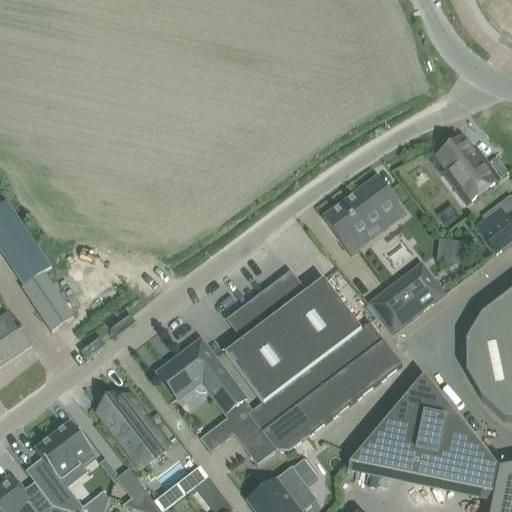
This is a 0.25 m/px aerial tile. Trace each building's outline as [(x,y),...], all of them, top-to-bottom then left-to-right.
[(462,140),(437,159),(447,172),(443,175),(457,193),(465,187),(474,200),(471,202),(472,203),(500,182),(486,163),(482,166),(462,140)] [(378,179),(323,220),(345,250),(378,224),(385,233),(406,217),(378,179)] [(51,335),(68,324),(73,320),(43,276),(51,271),(6,204),(0,208),(0,252),(25,289),(22,291),(51,335)] [(485,223),(475,230),(494,256),(511,242),(511,219),(501,205),(482,219),(485,223)] [(369,306),(392,337),(445,297),(422,266),(369,306)] [(305,296),(291,276),(260,300),(313,370),(350,342),(362,333),(361,332),(324,282),(305,296)] [(511,425),(511,293),(482,317),(466,343),(466,374),(482,402),(504,424),(511,425)] [(263,407),(313,370),(260,300),(229,323),(243,342),(225,356),(263,406),(263,407)] [(0,321),(0,369),(32,348),(9,315),(0,321)] [(266,441),(247,455),(257,468),(276,454),(290,454),(302,445),(321,430),(394,375),(403,369),(370,325),(361,332),(362,333),(350,342),(313,370),(263,407),(263,406),(253,413),(248,417),(253,424),(266,441)] [(184,357),(159,376),(179,402),(194,390),(195,392),(196,394),(198,395),(200,396),(202,397),(204,397),(206,398),(208,398),(210,397),(212,397),(217,404),(218,405),(226,416),(227,417),(230,421),(217,431),(216,430),(215,431),(216,432),(203,442),(202,441),(201,442),(211,456),(234,438),(253,424),(248,417),(253,413),(245,403),(205,349),(202,345),(201,344),(200,345),(190,353),(189,354),(188,354),(184,357)] [(499,470),(424,378),(349,467),(494,496),(499,470)] [(127,403),(122,397),(98,415),(141,471),(170,449),(131,400),(127,403)] [(42,462),(26,474),(35,486),(53,509),(61,511),(82,511),(83,510),(68,491),(59,479),(78,465),(83,470),(84,469),(97,459),(71,425),(35,453),(42,462)] [(293,471),(292,470),(248,503),(254,511),(307,511),(318,504),(307,490),(319,481),(305,462),(293,471)] [(511,511),(511,468),(499,471),(491,511),(511,511)] [(67,481),(73,491),(89,483),(84,473),(67,481)] [(0,487),(0,511),(19,511),(28,506),(32,511),(51,511),(53,509),(35,486),(24,494),(12,479),(0,487)] [(178,488),(154,506),(158,511),(168,511),(186,498),(178,488)] [(233,511),(224,499),(211,509),(212,511),(233,511)] [(151,502),(148,511),(158,511),(154,506),(151,502)]
